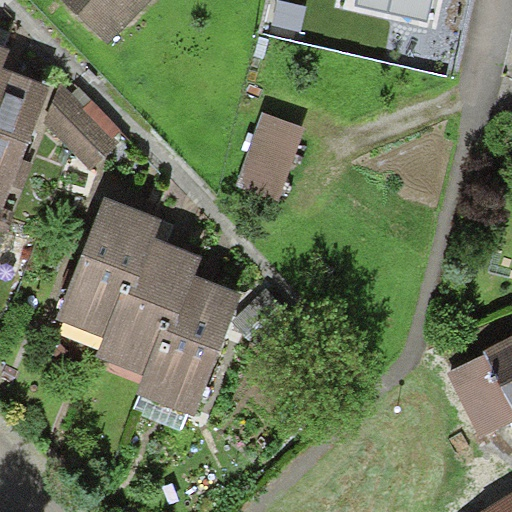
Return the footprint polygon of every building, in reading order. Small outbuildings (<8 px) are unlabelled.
[(60,0),(108,47),(152,0),(60,0)] [(0,51),(0,85),(4,74),(12,56),(0,51)] [(26,83),(4,74),(0,85),(0,214),(2,216),(52,94),(26,83)] [(126,139),(65,76),(45,125),(90,172),(126,139)] [(263,116),(237,188),(279,203),(305,131),(263,116)] [(131,212),(106,202),(57,325),(102,343),(121,300),(131,304),(157,243),(163,225),(131,212)] [(182,253),(157,243),(131,304),(121,300),(102,343),(96,358),(144,378),(165,328),(174,332),(195,280),(203,262),(182,253)] [(217,289),(195,280),(174,332),(165,328),(144,378),(136,398),(193,421),(243,299),(217,289)] [(268,292),(233,326),(266,359),(291,335),(288,332),(298,322),(268,292)] [(511,342),(448,376),(482,440),(511,424),(511,342)] [(511,511),(511,498),(489,511),(511,511)]
